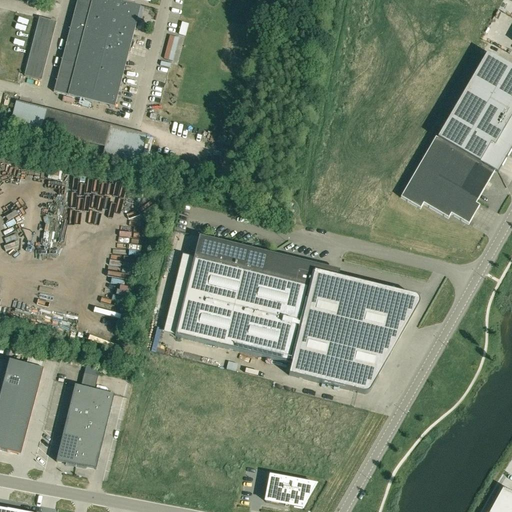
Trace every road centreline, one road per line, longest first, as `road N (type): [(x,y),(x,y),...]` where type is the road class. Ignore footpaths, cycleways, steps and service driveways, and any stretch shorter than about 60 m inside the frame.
road 1 (unclassified): [(342,511),(474,277)]
road 2 (unclassified): [(474,277),(281,230)]
road 3 (unclassified): [(157,511),(0,481)]
road 4 (unclassified): [(129,126),(162,0)]
